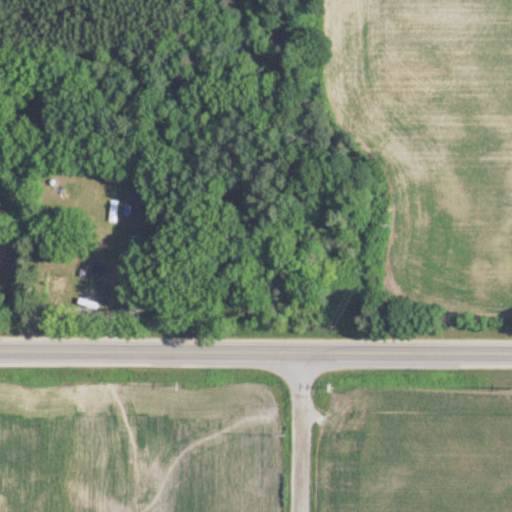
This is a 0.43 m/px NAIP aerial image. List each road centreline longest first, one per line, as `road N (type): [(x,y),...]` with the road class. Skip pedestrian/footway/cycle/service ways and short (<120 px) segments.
road 1 (secondary): [(511,355),(0,353)]
road 2 (residential): [(292,511),(298,355)]
